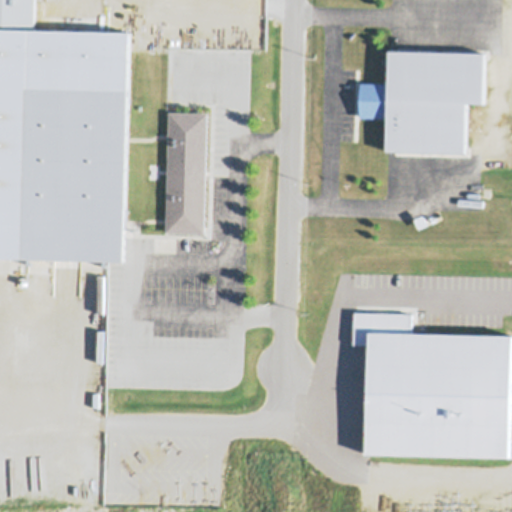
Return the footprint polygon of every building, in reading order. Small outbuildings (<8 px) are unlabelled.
[(0,28),(0,0),(34,0),(34,29),(0,28)] [(389,50),(485,53),(484,103),(467,103),(466,153),(387,151),(388,117),(359,116),(360,82),(389,83),(389,50)] [(27,87),(129,90),(125,262),(23,259),(27,87)] [(167,171),(206,172),(205,232),(166,231),(167,171)] [(415,219),(425,215),(428,225),(419,228),(415,219)]
